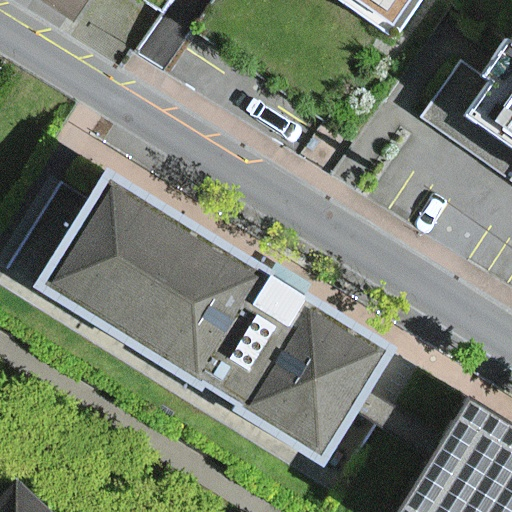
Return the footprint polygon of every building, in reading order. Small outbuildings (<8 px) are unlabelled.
[(79,0),(34,0),(66,20),(79,0)] [(439,0),(338,0),(406,48),(439,0)] [(511,55),(473,110),(511,137),(511,55)] [(418,361),(129,174),(47,296),(339,480),(380,418),(395,395),(418,361)] [(440,457),(404,511),(511,511),(511,404),(487,388),(455,434),(440,457)] [(395,395),(380,418),(440,457),(455,434),(395,395)] [(57,511),(21,478),(0,500),(0,511),(57,511)]
